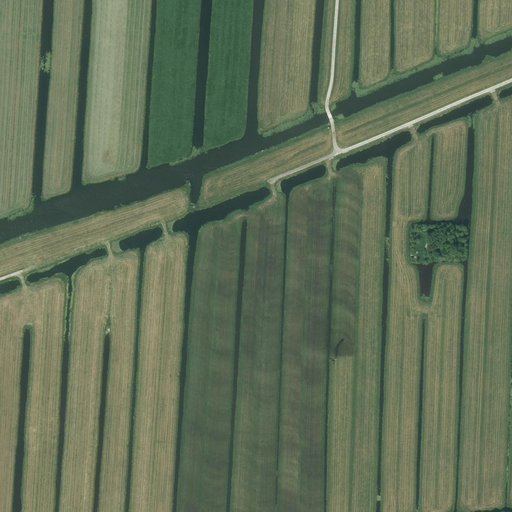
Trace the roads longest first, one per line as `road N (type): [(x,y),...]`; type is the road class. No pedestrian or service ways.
road 1 (track): [(511,80),(0,278)]
road 2 (track): [(336,153),(326,102),(336,0)]
